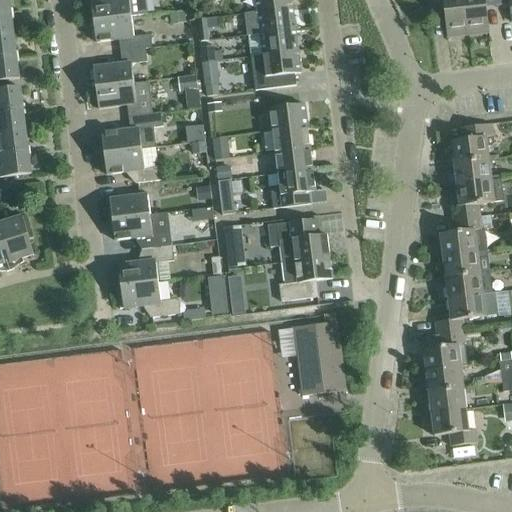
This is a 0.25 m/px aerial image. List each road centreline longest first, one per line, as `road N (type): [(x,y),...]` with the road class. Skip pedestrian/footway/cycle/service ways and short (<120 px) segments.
road 1 (residential): [(394,298),(358,284),(326,0)]
road 2 (residential): [(91,262),(62,0)]
road 3 (residential): [(394,298),(418,88)]
road 4 (residential): [(367,504),(394,298)]
road 5 (residential): [(367,504),(424,497),(510,511)]
